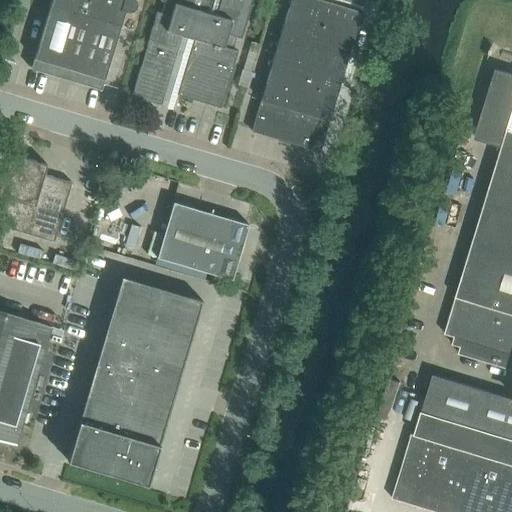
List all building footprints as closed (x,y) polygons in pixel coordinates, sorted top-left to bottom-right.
[(49,0),(30,69),(100,90),(123,10),(126,11),(130,9),(133,5),(133,1),(132,0),(49,0)] [(176,95),(220,108),(236,51),(232,49),(235,37),(240,39),(249,9),(217,0),(159,0),(164,1),(160,13),(156,12),(147,41),(131,97),(160,106),(162,100),(174,103),(176,95)] [(291,143),(318,151),(327,120),(328,120),(360,11),(321,0),(288,0),(259,100),(260,100),(251,131),(278,139),(277,141),(290,145),(291,143)] [(511,74),(496,69),(475,138),(502,146),(445,333),(455,336),(453,344),(461,346),(459,353),(511,369),(511,74)] [(0,220),(0,226),(54,242),(71,183),(43,174),(46,165),(0,151),(0,196),(7,198),(0,220)] [(156,258),(231,280),(248,225),(172,202),(156,258)] [(202,300),(121,276),(66,460),(147,484),(202,300)] [(0,439),(15,444),(51,326),(0,311),(0,439)] [(511,438),(511,397),(433,374),(422,411),(511,438)] [(511,511),(511,438),(422,411),(415,434),(412,433),(393,498),(438,511),(511,511)]
